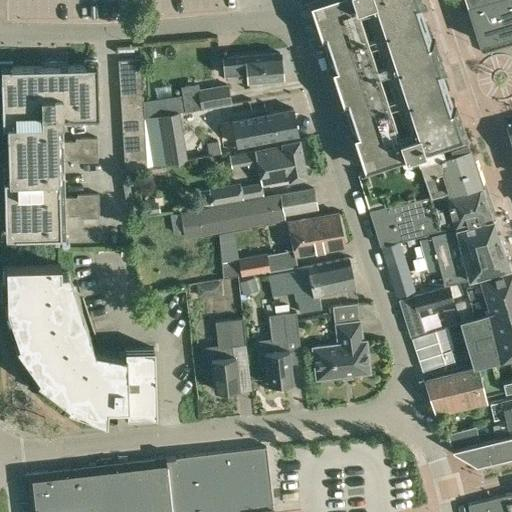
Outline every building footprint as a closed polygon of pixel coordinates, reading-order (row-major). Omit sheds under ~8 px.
[(388,164),(388,167),(440,150),(467,141),(453,99),(449,101),(439,70),(443,69),(432,33),(428,35),(418,4),(422,2),(420,0),(308,0),(320,36),(324,34),(334,65),(330,66),(341,102),(345,101),(355,131),(351,133),(363,168),(386,160),(388,164)] [(511,0),(465,0),(479,42),(481,41),(511,31),(511,0)] [(121,15),(131,15),(131,5),(120,6),(121,15)] [(282,78),(279,51),(246,54),(246,55),(224,57),(225,72),(248,70),(248,81),(282,78)] [(119,62),(120,72),(142,70),(141,58),(119,59),(119,62)] [(99,117),(98,62),(85,62),(85,67),(68,67),(68,71),(43,72),(42,67),(13,68),(13,63),(0,63),(0,80),(2,80),(3,137),(8,137),(9,169),(4,169),(5,223),(0,223),(0,226),(0,240),(16,240),(16,235),(60,234),(58,118),(99,117)] [(143,83),(142,70),(120,72),(120,84),(143,83)] [(120,84),(121,96),(143,95),(143,83),(120,84)] [(200,108),(231,103),(228,83),(197,88),(200,108)] [(144,116),(179,110),(184,109),(181,94),(143,100),(144,107),(144,116)] [(143,100),(143,95),(121,96),(122,108),(144,107),(143,100)] [(122,108),(122,121),(145,120),(144,116),(144,107),(122,108)] [(237,143),(298,132),(293,107),(233,119),(237,143)] [(153,165),(187,160),(179,110),(144,116),(153,165)] [(122,121),(123,133),(145,132),(145,120),(122,121)] [(145,132),(123,133),(124,145),(146,144),(145,132)] [(97,161),(96,136),(75,137),(75,140),(62,140),(63,159),(75,159),(75,161),(97,161)] [(307,176),(300,139),(282,142),(283,145),(255,151),(254,149),(228,155),(231,169),(237,168),(257,164),(261,180),(240,184),(240,181),(208,187),(208,188),(199,190),(202,204),(210,203),(211,204),(263,195),(261,182),(289,177),(290,180),(307,176)] [(209,154),(221,152),(218,139),(207,141),(209,154)] [(368,209),(482,180),(470,143),(441,153),(440,150),(388,167),(388,164),(358,173),(368,209)] [(124,145),(124,158),(147,156),(146,144),(124,145)] [(124,158),(125,170),(147,166),(147,156),(124,158)] [(494,215),(482,180),(368,209),(379,245),(427,233),(427,231),(453,224),(454,225),(494,215)] [(184,238),(285,219),(284,215),(317,209),(314,187),(279,193),(180,211),(180,212),(170,214),(173,233),(183,231),(184,238)] [(99,219),(99,195),(77,195),(77,198),(65,199),(65,217),(77,217),(77,219),(99,219)] [(160,213),(158,200),(143,202),(144,215),(160,213)] [(293,237),(341,227),(337,211),(288,222),(292,242),(294,242),(293,237)] [(431,232),(430,233),(430,235),(440,267),(444,283),(510,264),(493,217),(431,232)] [(296,254),(346,244),(341,227),(293,237),(294,242),(292,242),(293,247),(295,247),(296,254)] [(430,235),(419,238),(428,270),(440,267),(430,235)] [(296,265),(294,248),(267,253),(266,251),(237,257),(237,258),(221,261),(222,277),(240,275),(268,270),(268,271),(296,265)] [(416,270),(427,266),(424,255),(413,258),(416,270)] [(319,294),(355,287),(349,257),(270,274),(274,294),(296,290),(301,312),(322,307),(319,294)] [(60,271),(60,262),(6,263),(6,264),(3,264),(3,278),(0,278),(1,306),(4,305),(8,318),(6,319),(14,344),(23,357),(20,358),(36,379),(48,389),(46,391),(66,407),(81,412),(80,415),(106,424),(107,404),(126,404),(127,415),(156,414),(154,347),(125,348),(125,354),(94,348),(68,270),(60,271)] [(415,289),(407,264),(388,270),(396,295),(415,289)] [(467,298),(456,301),(460,318),(511,304),(511,266),(511,267),(462,281),(467,298)] [(254,276),(239,281),(243,294),(258,289),(254,276)] [(197,282),(198,295),(210,294),(209,281),(197,282)] [(449,285),(413,295),(417,310),(453,299),(449,285)] [(367,340),(363,340),(361,320),(358,320),(356,303),(331,306),(333,323),(337,323),(339,343),(313,346),(317,378),(371,372),(367,340)] [(511,304),(460,318),(457,319),(470,364),(511,353),(511,304)] [(293,381),(288,339),(300,338),(297,311),(269,314),(272,340),(261,341),(264,364),(267,363),(269,384),(293,381)] [(419,317),(421,327),(451,321),(449,312),(419,317)] [(232,356),(231,346),(246,344),(243,317),(215,320),(218,346),(207,347),(210,370),(213,370),(215,390),(239,387),(236,355),(232,356)] [(306,322),(309,334),(326,329),(323,318),(306,322)] [(435,330),(411,338),(421,370),(455,359),(451,348),(441,351),(435,330)] [(511,355),(510,356),(511,358),(496,362),(498,371),(511,368),(511,370),(511,376),(502,379),(504,389),(511,387),(511,355)] [(504,389),(502,379),(496,380),(491,362),(478,365),(478,364),(424,377),(436,414),(486,402),(485,394),(504,389)] [(511,394),(488,401),(493,419),(498,417),(499,422),(492,424),(495,437),(496,438),(511,434),(511,394)] [(453,448),(479,441),(475,426),(446,433),(453,448)] [(511,434),(496,438),(495,437),(479,441),(453,448),(451,448),(451,449),(475,464),(511,454),(511,434)] [(273,511),(266,445),(168,456),(174,511),(273,511)] [(174,511),(168,456),(25,473),(29,511),(174,511)] [(511,511),(511,492),(467,503),(468,511),(511,511)]
